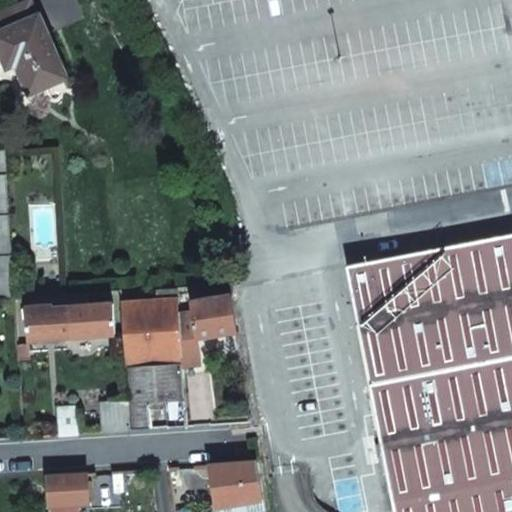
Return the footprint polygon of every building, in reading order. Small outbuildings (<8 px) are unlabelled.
[(28,93),(65,77),(40,15),(39,15),(32,0),(30,0),(0,12),(0,31),(0,32),(0,31),(0,50),(7,66),(16,63),(28,93)] [(5,147),(0,147),(0,294),(14,294),(5,147)] [(511,511),(511,233),(347,265),(358,326),(376,323),(397,439),(380,442),(393,511),(511,511)] [(181,365),(178,313),(177,287),(157,288),(158,300),(123,302),(131,429),(149,428),(148,401),(165,400),(165,402),(183,401),(181,365)] [(87,292),(68,294),(69,306),(71,336),(115,333),(113,302),(87,304),(87,292)] [(196,338),(237,331),(231,294),(190,300),(192,312),(178,313),(181,365),(200,363),(196,338)] [(27,339),(71,336),(69,306),(25,310),(27,339)] [(358,326),(380,442),(397,439),(376,323),(358,326)] [(17,344),(17,359),(29,358),(28,343),(17,344)] [(100,404),(101,431),(129,429),(127,402),(100,404)] [(58,406),(60,434),(78,433),(76,406),(58,406)] [(215,508),(262,498),(257,461),(208,465),(215,508)] [(47,475),(49,505),(77,503),(87,503),(86,473),(47,475)] [(215,511),(233,511),(264,506),(262,498),(215,508),(215,511)] [(49,505),(49,511),(77,511),(77,503),(49,505)]
